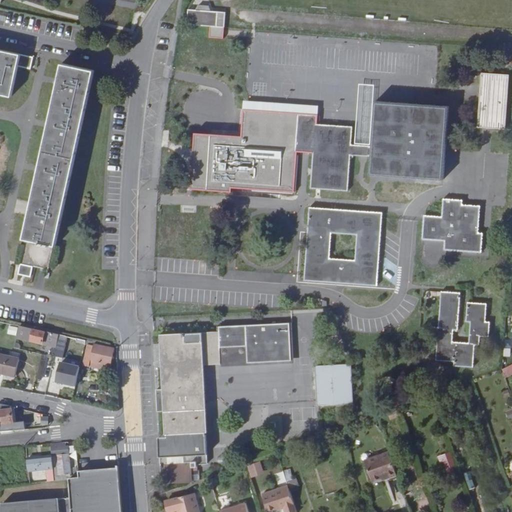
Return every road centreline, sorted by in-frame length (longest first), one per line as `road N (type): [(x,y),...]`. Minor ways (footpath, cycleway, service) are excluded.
road 1 (residential): [(126,319),(143,62)]
road 2 (residential): [(143,62),(0,31)]
road 3 (residential): [(0,294),(126,319)]
